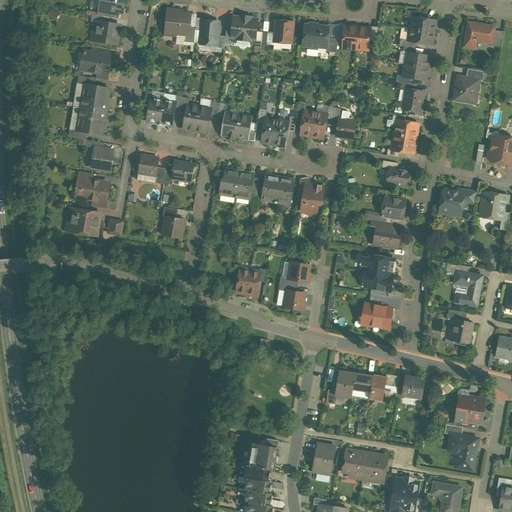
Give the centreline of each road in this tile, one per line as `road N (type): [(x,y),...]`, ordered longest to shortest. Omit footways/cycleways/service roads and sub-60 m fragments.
road 1 (secondary): [(38,511),(8,340),(0,239)]
road 2 (residential): [(433,171),(424,226),(411,238),(418,279),(413,361)]
road 3 (residential): [(449,0),(441,121),(427,130),(422,163),(433,171)]
road 4 (residential): [(294,511),(294,448),(314,338)]
road 5 (residential): [(183,294),(203,213),(207,145)]
road 6 (residential): [(42,262),(88,263),(183,294)]
road 7 (residential): [(183,294),(314,338)]
road 8 (residential): [(503,383),(480,511)]
road 9 (residential): [(129,124),(137,0)]
road 10 (residential): [(478,377),(493,277),(511,280)]
